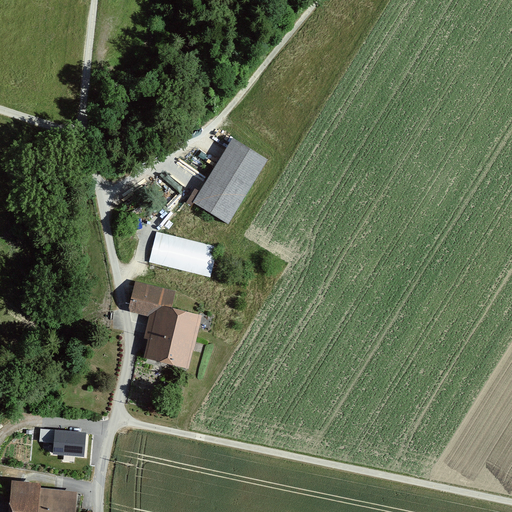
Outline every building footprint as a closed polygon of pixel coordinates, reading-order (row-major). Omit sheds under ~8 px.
[(229,224),(269,160),(234,138),(194,202),(229,224)] [(149,263),(213,279),(220,248),(157,233),(149,263)] [(192,369),(204,315),(175,308),(179,290),(136,281),(129,313),(154,318),(145,358),(192,369)] [(132,491),(136,459),(119,457),(115,489),(132,491)] [(73,481),(95,485),(98,463),(76,460),(73,481)] [(7,511),(75,511),(76,490),(9,488),(7,511)]
